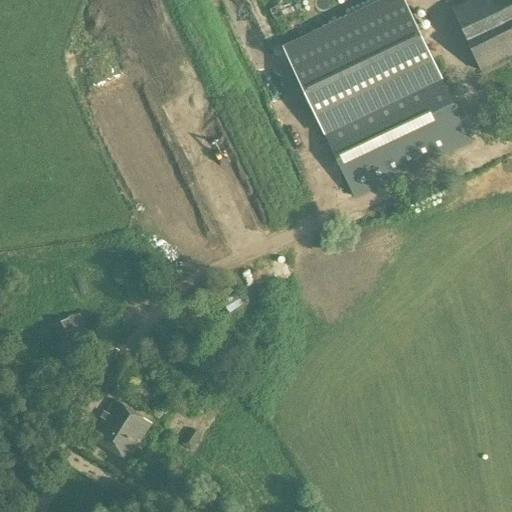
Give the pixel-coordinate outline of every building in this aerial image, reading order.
[(471,143),(436,67),(404,0),(383,0),(282,48),(317,122),(354,199),(471,143)] [(511,0),(447,0),(481,72),(511,57),(511,0)] [(92,323),(85,312),(73,317),(72,315),(67,317),(68,319),(53,326),(68,358),(84,350),(83,348),(94,344),(86,325),(92,323)] [(86,365),(106,377),(120,351),(99,339),(86,365)] [(115,402),(91,439),(127,461),(150,423),(115,402)] [(191,450),(201,434),(192,429),(182,444),(191,450)]
